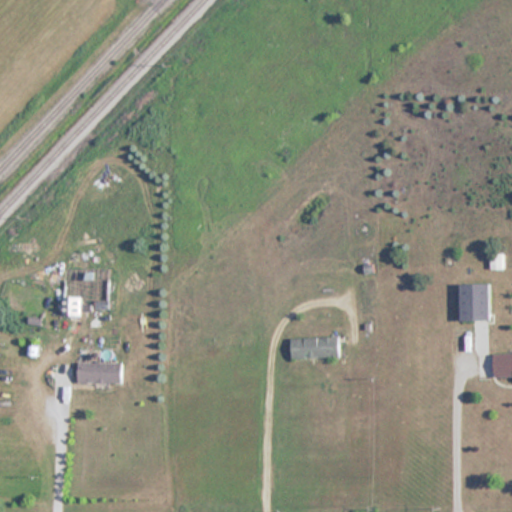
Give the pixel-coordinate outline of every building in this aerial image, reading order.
[(490,283),(461,283),(461,318),(490,318),(490,283)] [(339,336),(291,336),(291,356),(339,356),(339,336)] [(511,352),(493,354),(494,376),(511,375),(511,352)] [(71,363),(54,363),(54,383),(71,383),(71,363)] [(122,382),(122,363),(78,363),(78,382),(122,382)]
